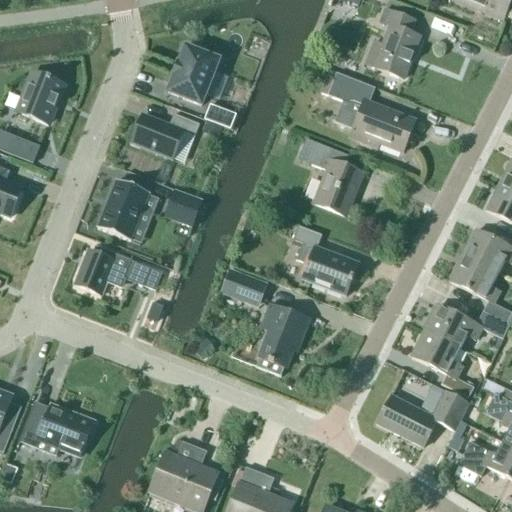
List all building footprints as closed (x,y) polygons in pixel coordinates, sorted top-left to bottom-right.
[(511,2),(511,0),(449,0),(448,5),(498,24),(507,3),(511,2)] [(402,82),(419,40),(409,36),(414,23),(389,14),(384,27),(389,30),(382,48),(374,44),(365,67),(402,82)] [(185,50),(167,96),(200,109),(218,63),(185,50)] [(62,88),(33,76),(17,115),(47,127),(62,88)] [(327,77),(320,96),(327,99),(342,104),(334,125),(353,132),(351,136),(361,140),(359,146),(376,152),(379,146),(402,155),(414,124),(366,105),(371,90),(336,76),(334,80),(327,77)] [(236,118),(210,107),(204,122),(230,133),(236,118)] [(194,140),(199,127),(173,117),(169,128),(142,118),(130,146),(172,162),(183,135),(194,140)] [(207,124),(202,135),(218,141),(222,130),(207,124)] [(38,149),(12,139),(6,155),(32,166),(38,149)] [(349,219),(364,180),(338,170),(343,157),(305,142),(297,163),(327,174),(315,206),(349,219)] [(511,162),(498,188),(511,194),(511,162)] [(6,173),(0,170),(0,213),(11,218),(22,191),(5,185),(3,180),(6,173)] [(149,196),(116,183),(97,231),(130,244),(149,196)] [(511,194),(498,188),(485,214),(511,227),(511,194)] [(175,194),(165,220),(191,230),(201,204),(175,194)] [(351,286),(358,267),(315,251),(320,237),(297,229),(292,242),(302,246),(296,263),(308,267),(302,283),(345,299),(351,285),(351,286)] [(511,251),(475,233),(462,259),(497,277),(504,264),(511,268),(511,251)] [(143,290),(150,271),(94,249),(94,250),(94,251),(92,255),(88,254),(74,288),(100,299),(106,283),(120,289),(123,282),(143,290)] [(491,290),(497,277),(462,259),(449,285),(488,305),(483,315),(506,326),(511,316),(493,307),(500,294),(491,290)] [(258,311),(267,286),(229,271),(220,296),(258,311)] [(300,345),(309,323),(281,313),(282,311),(269,306),(260,332),(267,335),(257,360),(258,360),(255,370),(281,380),(284,370),(286,371),(296,344),(300,345)] [(437,308),(424,334),(424,335),(459,352),(465,339),(475,344),(481,332),(502,343),(508,331),(481,318),(476,328),(437,308)] [(148,316),(144,326),(155,330),(159,320),(148,316)] [(452,365),(459,352),(424,335),(411,360),(449,380),(444,390),(467,401),(473,391),(455,382),(462,370),(452,365)] [(203,361),(215,350),(206,340),(194,351),(203,361)] [(494,396),(484,417),(488,419),(496,418),(503,421),(500,428),(509,433),(502,446),(511,450),(511,418),(511,417),(511,396),(488,384),(484,391),(494,396)] [(454,435),(469,407),(444,394),(431,420),(391,399),(376,427),(423,451),(435,426),(454,435)] [(0,431),(12,400),(0,395),(0,431)] [(79,460),(92,427),(50,410),(48,416),(32,410),(19,443),(36,450),(40,440),(59,448),(58,451),(79,460)] [(200,471),(206,455),(182,445),(176,460),(165,456),(148,495),(189,511),(202,511),(206,504),(213,507),(222,487),(214,484),(217,478),(200,471)] [(463,457),(457,468),(480,480),(485,470),(511,483),(511,450),(502,446),(496,459),(486,454),(469,445),(463,457)] [(5,467),(0,480),(0,481),(11,485),(16,471),(5,467)] [(273,482),(245,470),(244,474),(238,471),(232,487),(237,489),(228,511),(289,511),(291,508),(267,498),(273,482)]
